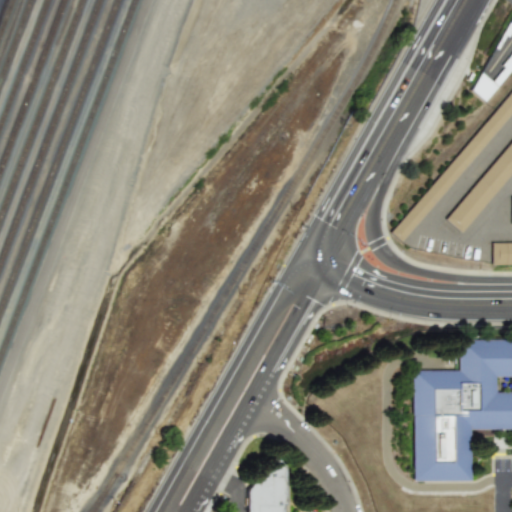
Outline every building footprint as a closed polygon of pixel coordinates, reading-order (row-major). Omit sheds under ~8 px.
[(507,22),(511,24),(511,29),(507,38),(504,36),(496,50),(492,48),(507,22)] [(511,64),(480,102),(469,92),(480,73),(490,82),(502,67),(500,65),(511,51),(511,64)] [(511,100),(511,118),(401,245),(392,237),(511,100)] [(511,148),(511,180),(462,238),(446,224),(511,148)] [(493,249),(511,249),(511,267),(493,267),(493,249)] [(457,370),(457,338),(511,338),(511,425),(467,425),(466,479),(410,479),(411,370),(457,370)] [(247,511),(247,489),(274,456),(285,465),(284,504),(281,504),(281,511),(247,511)]
